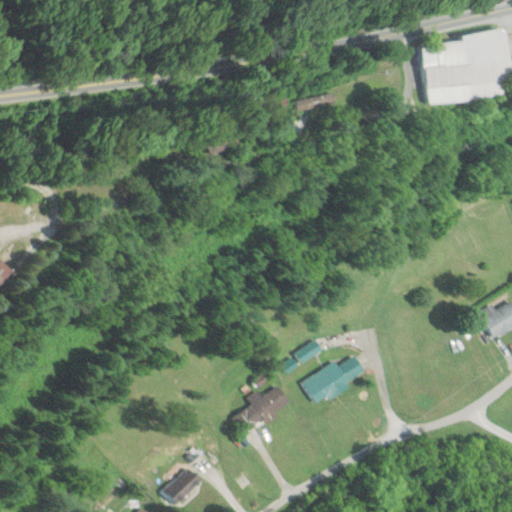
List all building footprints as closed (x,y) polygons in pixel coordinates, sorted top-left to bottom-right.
[(429,47),(435,106),(511,98),(511,95),(511,83),(511,36),(511,32),(468,36),(469,43),(429,47)] [(306,114),(343,110),(342,98),(305,102),(306,114)] [(0,285),(4,289),(23,267),(1,248),(0,248),(0,285)] [(511,327),(511,300),(511,299),(482,319),(495,339),(511,327)] [(294,353),(301,363),(322,349),(315,339),(294,353)] [(335,360),(303,380),(316,403),(367,373),(356,354),(338,365),(335,360)] [(252,404),(231,417),(241,433),(290,404),(279,385),(262,395),(259,389),(248,396),(252,404)] [(201,479),(188,465),(163,490),(177,504),(201,479)]
